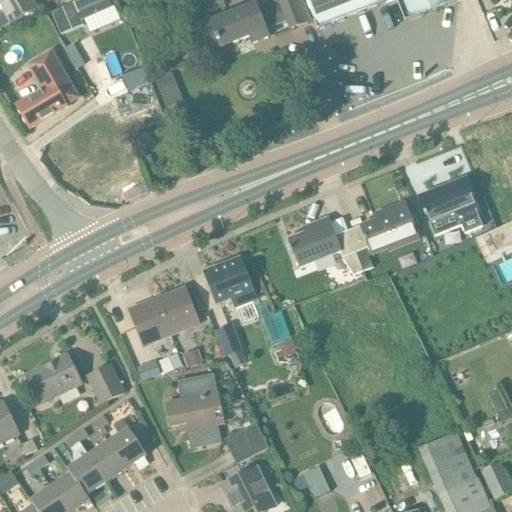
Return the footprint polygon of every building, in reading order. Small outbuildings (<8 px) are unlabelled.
[(0,29),(11,23),(37,9),(32,0),(0,0),(0,3),(4,10),(0,12),(0,29)] [(79,0),(51,12),(61,36),(84,27),(82,21),(113,8),(110,0),(79,0)] [(311,23),(301,0),(270,0),(256,5),(200,27),(208,47),(219,43),(221,48),(248,37),(251,45),(269,38),(264,25),(283,17),(290,32),(311,23)] [(207,14),(225,6),(222,0),(203,0),(201,1),(207,14)] [(305,0),(317,29),(390,0),(396,0),(405,21),(457,1),(456,0),(305,0)] [(26,66),(41,91),(15,107),(29,130),(80,100),(51,51),(26,66)] [(167,109),(183,102),(171,73),(155,80),(167,109)] [(59,181),(106,144),(83,114),(36,151),(59,181)] [(482,227),(474,206),(476,205),(465,179),(419,197),(435,237),(462,227),(464,234),(482,227)] [(392,215),(360,227),(347,232),(363,272),(373,268),(368,257),(388,249),(389,252),(419,240),(404,203),(390,209),(392,215)] [(363,272),(347,232),(335,237),(329,224),(289,240),(300,268),(340,251),(343,259),(353,276),(363,272)] [(240,260),(204,273),(217,305),(230,299),(234,309),(256,300),(240,260)] [(185,290),(157,300),(171,336),(199,325),(185,290)] [(171,336),(157,300),(129,311),(143,347),(171,336)] [(232,326),(215,333),(225,359),(230,357),(235,369),(246,364),(232,326)] [(188,368),(202,364),(198,351),(184,356),(188,368)] [(67,356),(27,376),(41,405),(81,385),(67,356)] [(161,362),(166,374),(181,368),(177,356),(161,362)] [(111,365),(86,378),(101,407),(125,395),(111,365)] [(182,401),(166,405),(171,429),(186,425),(191,449),(220,443),(217,426),(224,425),(218,395),(216,395),(213,376),(178,383),(182,401)] [(0,444),(18,436),(3,403),(0,404),(0,444)] [(103,417),(94,423),(100,431),(108,424),(103,417)] [(129,430),(123,421),(113,427),(119,436),(108,443),(126,470),(146,456),(140,447),(150,440),(139,423),(129,430)] [(255,425),(224,441),(236,465),(268,449),(255,425)] [(74,436),(80,444),(89,438),(83,430),(74,436)] [(457,434),(419,451),(445,511),(495,511),(493,507),(491,508),(478,480),(477,481),(457,434)] [(80,444),(74,436),(65,442),(71,450),(80,444)] [(32,441),(21,446),(26,457),(38,452),(32,441)] [(108,443),(88,457),(106,483),(126,470),(108,443)] [(74,466),(67,470),(71,475),(86,497),(86,496),(106,483),(88,457),(83,448),(80,444),(71,450),(74,454),(73,455),(74,466)] [(35,463),(40,470),(49,464),(44,457),(35,463)] [(40,470),(35,463),(26,469),(31,476),(40,470)] [(511,488),(500,463),(481,472),(494,501),(511,492),(511,488)] [(295,487),(299,491),(304,491),(307,487),(310,489),(315,500),(330,493),(318,468),(304,475),(304,479),(299,479),(295,482),(295,487)] [(257,470),(221,488),(233,511),(265,511),(276,507),(257,470)] [(71,475),(51,488),(67,511),(73,511),(89,501),(71,475)] [(0,485),(0,497),(9,491),(4,483),(0,485)] [(67,511),(51,488),(31,501),(38,511),(67,511)] [(34,507),(26,511),(38,511),(31,501),(31,502),(34,507)]
